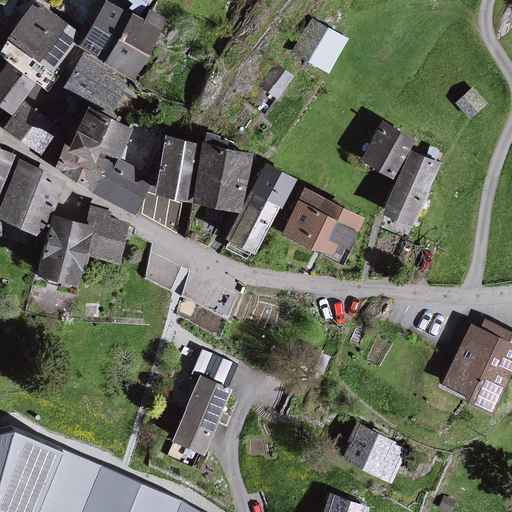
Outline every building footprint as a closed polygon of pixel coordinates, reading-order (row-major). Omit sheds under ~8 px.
[(109,3),(84,46),(107,59),(134,75),(166,20),(153,13),(146,25),(132,16),(109,3)] [(79,36),(36,5),(12,38),(55,69),(79,36)] [(345,40),(316,22),(297,53),(326,71),(345,40)] [(113,70),(85,55),(73,77),(67,87),(111,111),(122,92),(126,84),(111,75),(113,70)] [(9,66),(0,78),(0,101),(13,111),(33,82),(9,66)] [(289,77),(277,66),(262,84),(274,94),(289,77)] [(486,103),(473,88),(456,103),(469,118),(486,103)] [(56,128),(25,107),(19,116),(10,130),(41,151),(56,128)] [(97,186),(103,172),(85,164),(94,145),(125,158),(136,133),(87,112),(76,137),(71,135),(63,154),(71,158),(65,172),(97,186)] [(412,141),(386,126),(367,160),(393,175),(412,141)] [(195,144),(168,139),(159,193),(186,197),(195,144)] [(0,186),(14,156),(0,149),(0,186)] [(249,158),(207,150),(197,202),(238,211),(249,158)] [(437,166),(412,154),(384,216),(409,227),(437,166)] [(118,169),(111,165),(95,191),(133,213),(149,186),(141,181),(144,177),(121,164),(118,169)] [(62,184),(23,167),(1,214),(41,232),(62,184)] [(292,182),(268,169),(229,237),(253,251),(292,182)] [(341,260),(361,219),(307,193),(287,233),(341,260)] [(40,275),(75,284),(82,254),(121,263),(131,224),(111,220),(112,214),(93,209),(89,228),(54,219),(40,275)] [(511,371),(511,338),(482,323),(477,333),(467,327),(439,382),(465,395),(463,400),(481,410),(503,367),(511,371)] [(221,391),(193,378),(165,439),(193,452),(221,391)] [(398,449),(352,427),(338,457),(384,479),(398,449)] [(0,511),(196,511),(176,502),(94,469),(74,455),(63,450),(12,428),(0,429),(0,511)] [(359,511),(361,508),(326,495),(319,511),(359,511)] [(453,501),(443,495),(438,506),(447,511),(453,501)]
